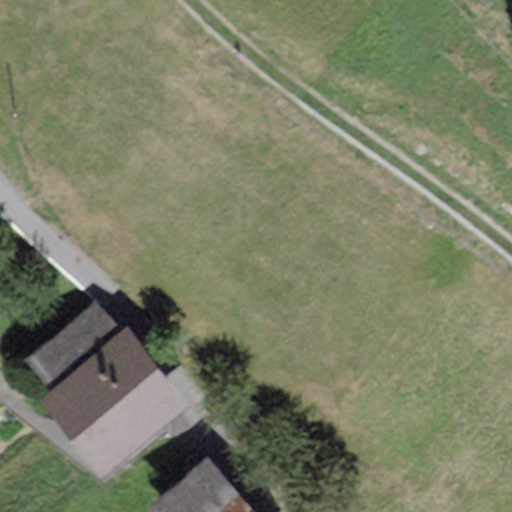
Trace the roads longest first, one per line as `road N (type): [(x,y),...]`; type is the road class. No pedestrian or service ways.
road 1 (residential): [(271,511),(101,297),(0,192)]
road 2 (track): [(187,0),(247,66),(511,259)]
